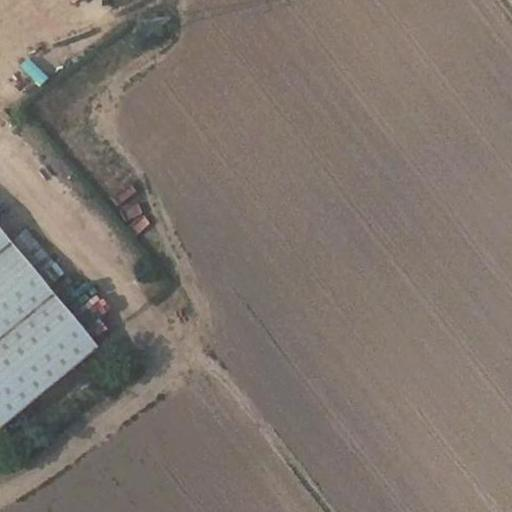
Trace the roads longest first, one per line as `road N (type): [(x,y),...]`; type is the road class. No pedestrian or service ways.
road 1 (track): [(0,494),(153,386),(160,372),(157,348),(0,155)]
road 2 (track): [(0,92),(137,0)]
